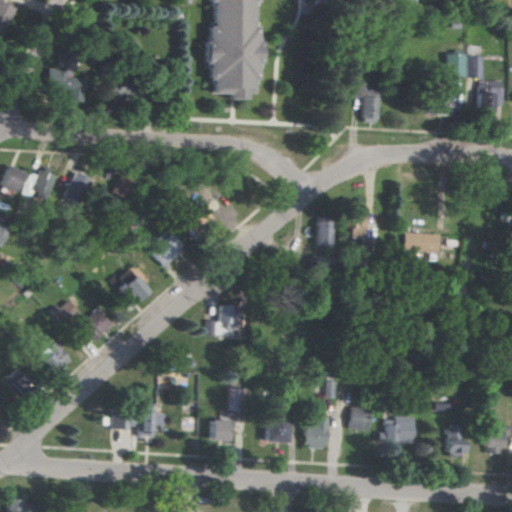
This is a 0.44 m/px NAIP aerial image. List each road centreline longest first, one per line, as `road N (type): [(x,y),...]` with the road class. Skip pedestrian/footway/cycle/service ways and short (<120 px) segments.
road 1 (residential): [(511,496),(0,464)]
road 2 (residential): [(0,467),(308,196)]
road 3 (residential): [(308,196),(284,162),(247,146),(0,132)]
road 4 (residential): [(511,160),(382,160),(308,196)]
road 5 (residential): [(63,0),(0,132)]
